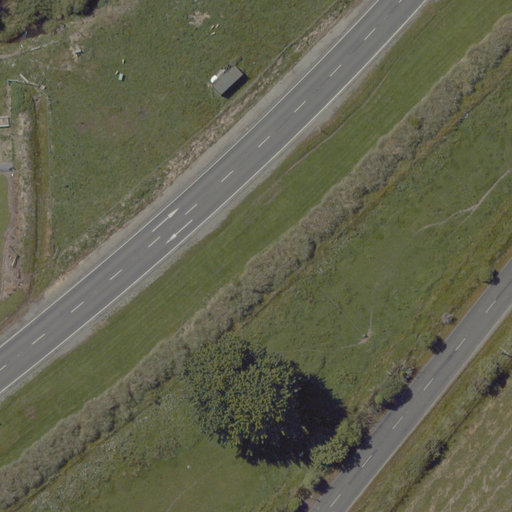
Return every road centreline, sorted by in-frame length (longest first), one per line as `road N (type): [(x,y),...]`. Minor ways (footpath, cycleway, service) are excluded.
road 1 (primary): [(0,371),(193,210),(403,0)]
road 2 (unclassified): [(327,511),(511,280)]
